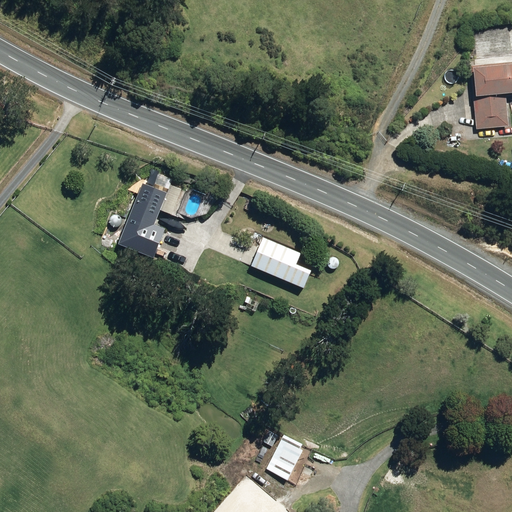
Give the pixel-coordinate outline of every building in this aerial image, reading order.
[(511,61),(473,65),(478,129),(511,126),(508,93),(511,93),(511,61)] [(169,192),(144,183),(122,245),(157,258),(168,229),(157,225),(169,192)] [(120,230),(127,215),(115,210),(108,224),(120,230)] [(253,266),(280,277),(307,288),(314,271),(299,264),(303,253),(265,237),(253,266)] [(343,260),(329,254),(324,265),(338,271),(343,260)] [(261,303),(248,295),(244,302),(249,304),(246,308),(256,313),(261,303)] [(304,443),(285,434),(268,469),(290,479),(305,449),(302,448),(304,443)]
